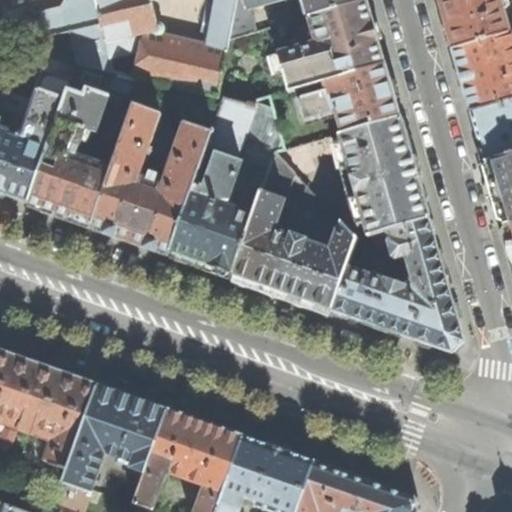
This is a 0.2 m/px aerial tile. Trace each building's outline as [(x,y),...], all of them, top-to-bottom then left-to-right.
[(65,0),(61,8),(34,14),(22,6),(2,10),(10,45),(102,24),(96,0),(65,0)] [(227,51),(209,46),(162,35),(163,34),(164,32),(165,30),(165,28),(164,26),(161,24),(158,24),(157,24),(151,0),(96,0),(102,24),(109,59),(141,52),(135,78),(143,80),(218,98),(227,51)] [(216,0),(209,46),(227,51),(229,40),(236,0),(216,0)] [(366,0),(236,0),(229,40),(254,33),(247,10),(279,0),(303,0),(309,17),(367,1),(366,0)] [(500,0),(440,0),(444,12),(454,49),(510,33),(500,0)] [(376,32),(367,1),(309,17),(316,44),(282,54),(287,72),(282,73),(288,93),(318,84),(315,75),(324,73),(327,82),(385,65),(376,32)] [(471,112),(511,100),(511,32),(510,33),(454,49),(462,78),(471,112)] [(112,170),(88,161),(110,98),(134,107),(138,97),(143,82),(143,80),(135,78),(77,65),(65,100),(29,203),(60,214),(92,225),(112,170)] [(392,90),(385,65),(327,82),(324,83),(326,91),(298,100),(304,120),(335,111),(342,135),(400,118),(392,90)] [(151,83),(143,82),(138,97),(146,100),(151,83)] [(0,192),(29,203),(65,100),(38,91),(23,134),(17,139),(9,136),(10,132),(0,128),(0,122),(1,121),(0,120),(0,192)] [(270,98),(246,105),(225,100),(212,134),(201,166),(210,170),(200,196),(191,193),(170,252),(199,263),(232,275),(276,153),(285,150),(270,98)] [(511,100),(471,112),(478,134),(486,162),(511,154),(511,100)] [(191,193),(201,166),(212,134),(185,125),(173,158),(170,157),(165,172),(170,174),(169,176),(171,177),(167,188),(133,176),(137,166),(139,166),(141,163),(146,165),(152,151),(149,150),(161,116),(134,107),(112,170),(92,225),(132,239),(170,252),(191,193)] [(413,165),(400,118),(342,135),(339,135),(367,236),(388,231),(429,220),(413,165)] [(325,206),(276,153),(232,275),(279,291),(332,310),(346,268),(356,239),(341,222),(330,251),(306,242),(306,241),(306,240),(292,235),(291,236),(290,237),(274,231),(286,199),(320,211),(325,206)] [(511,221),(511,154),(486,162),(494,192),(501,218),(503,224),(511,221)] [(440,258),(429,220),(388,231),(391,240),(389,243),(393,257),(397,259),(406,257),(414,283),(411,290),(346,268),(332,310),(390,330),(453,353),(464,343),(440,258)] [(511,251),(511,255),(511,221),(503,224),(511,251)] [(344,332),(343,336),(363,343),(366,335),(351,329),(346,328),(344,332)] [(48,369),(0,352),(0,353),(0,422),(4,421),(20,427),(18,432),(36,438),(38,433),(55,439),(57,444),(50,465),(68,471),(98,387),(48,369)] [(131,398),(98,387),(68,471),(64,483),(92,493),(106,453),(115,449),(121,451),(119,457),(129,460),(127,465),(147,472),(168,411),(131,398)] [(206,425),(168,411),(147,472),(135,505),(153,511),(166,475),(171,473),(203,484),(206,489),(197,511),(217,511),(244,438),(206,425)] [(281,451),(244,438),(217,511),(240,511),(245,498),(257,502),(256,507),(271,511),(297,511),(314,463),(281,451)] [(358,478),(314,463),(297,511),(417,511),(415,502),(414,498),(380,486),(358,478)]
